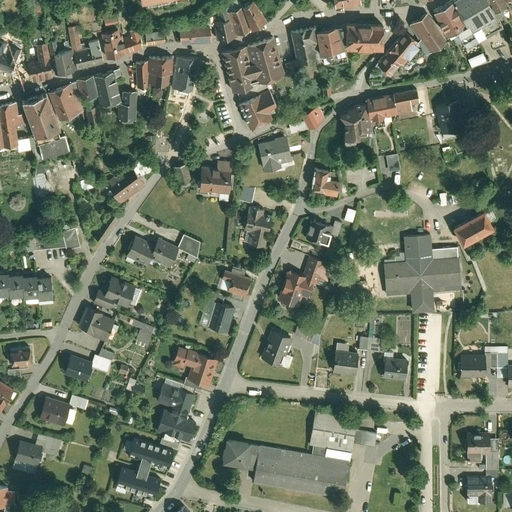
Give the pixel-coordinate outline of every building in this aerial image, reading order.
[(252,0),(244,0),(239,4),(250,26),(264,17),(252,0)] [(463,20),(452,0),(442,0),(430,6),(443,31),(453,26),(463,20)] [(493,10),(487,0),(452,0),(463,20),(466,19),(468,24),(493,10)] [(234,32),(250,26),(239,4),(225,9),(228,16),(230,21),(234,32)] [(426,9),(407,21),(424,50),(427,49),(443,39),(426,9)] [(215,37),(232,34),(230,21),(228,16),(211,19),(215,37)] [(99,29),(105,55),(122,51),(140,45),(138,33),(135,26),(133,17),(129,18),(124,20),(128,33),(121,36),(119,31),(118,31),(116,25),(99,29)] [(345,56),(340,37),(343,36),(343,18),(314,25),(312,25),(318,49),(321,61),(345,56)] [(381,18),(343,18),(343,36),(343,44),(381,44),(381,18)] [(472,30),(468,24),(466,19),(463,20),(453,26),(459,38),(471,31),(472,30)] [(176,40),(208,38),(207,20),(175,22),(176,40)] [(66,28),(70,46),(79,44),(77,34),(74,21),(65,23),(66,28)] [(314,54),(313,50),(318,49),(312,25),(314,25),(313,21),(290,26),(298,58),(314,54)] [(144,43),(163,41),(161,27),(142,29),(144,43)] [(404,27),(375,57),(389,71),(416,42),(411,37),(413,35),(404,27)] [(476,40),(471,31),(459,38),(464,46),(476,40)] [(272,33),(218,49),(230,89),(233,89),(253,83),(252,80),(266,76),(284,71),(272,33)] [(74,66),(101,60),(95,34),(85,36),(87,44),(69,48),(74,66)] [(53,72),(74,66),(69,48),(68,44),(56,47),(53,36),(45,38),(53,72)] [(0,38),(0,64),(9,69),(15,54),(1,48),(4,40),(0,38)] [(45,39),(34,41),(37,56),(25,59),(28,70),(29,70),(31,77),(49,73),(47,66),(49,65),(45,39)] [(190,87),(195,55),(182,53),(174,54),(171,71),(169,84),(190,87)] [(170,72),(170,54),(146,54),(146,57),(146,81),(168,81),(168,72),(170,72)] [(146,57),(134,59),(134,85),(146,84),(146,81),(146,57)] [(120,76),(117,64),(111,66),(112,67),(114,77),(120,76)] [(11,70),(14,80),(28,75),(25,66),(11,70)] [(114,77),(112,67),(92,73),(97,92),(100,101),(120,96),(114,77)] [(97,92),(92,73),(91,71),(74,76),(74,79),(79,94),(80,97),(97,92)] [(233,89),(238,100),(267,85),(268,88),(271,86),(266,76),(252,80),(253,83),(233,89)] [(70,80),(76,95),(79,94),(74,79),(70,80)] [(70,80),(46,88),(57,116),(81,108),(76,95),(70,80)] [(328,80),(320,81),(320,90),(328,89),(328,80)] [(238,100),(235,101),(248,127),(270,116),(267,109),(276,104),(268,88),(267,85),(238,100)] [(134,87),(120,86),(120,100),(116,100),(115,115),(133,115),(134,87)] [(415,87),(391,92),(395,113),(420,109),(415,87)] [(56,131),(54,124),(57,123),(44,89),(19,96),(31,131),(35,129),(37,137),(35,137),(39,153),(40,153),(41,158),(60,153),(58,148),(66,145),(62,129),(56,131)] [(383,116),(395,113),(391,92),(364,97),(365,101),(370,127),(385,124),(383,116)] [(458,97),(435,101),(442,136),(455,134),(454,127),(464,125),(458,97)] [(0,99),(0,146),(15,144),(15,140),(16,140),(13,122),(21,120),(20,111),(16,112),(14,98),(0,99)] [(365,101),(354,103),(336,114),(343,124),(341,129),(343,138),(358,135),(357,130),(370,127),(365,101)] [(95,104),(83,106),(86,124),(98,122),(95,104)] [(288,131),(305,127),(306,128),(324,119),(318,108),(309,113),(307,108),(298,113),(301,118),(286,121),(288,131)] [(285,134),(255,141),(261,171),(279,167),(278,164),(290,161),(285,134)] [(386,154),(388,169),(400,167),(398,152),(386,154)] [(70,155),(43,162),(46,174),(73,167),(70,155)] [(134,159),(138,172),(151,167),(147,155),(134,159)] [(197,188),(226,191),(230,159),(215,157),(214,163),(199,162),(197,188)] [(103,179),(119,202),(144,184),(128,161),(103,179)] [(190,180),(185,162),(171,166),(176,184),(190,180)] [(314,167),(310,190),(335,194),(337,178),(325,176),(326,170),(314,167)] [(238,199),(249,202),(253,188),(241,188),(238,199)] [(462,190),(451,190),(452,201),(463,200),(462,190)] [(78,247),(73,227),(68,229),(66,224),(74,222),(69,203),(67,200),(64,200),(62,193),(51,195),(60,233),(63,247),(64,250),(78,247)] [(262,208),(247,204),(242,228),(244,229),(241,240),(264,245),(270,214),(261,212),(262,208)] [(344,218),(353,219),(355,208),(347,206),(344,218)] [(453,223),(463,242),(496,225),(486,206),(453,223)] [(90,234),(101,242),(120,216),(108,208),(90,234)] [(330,224),(309,216),(302,238),(323,245),(326,236),(336,239),(342,222),(332,218),(330,224)] [(60,233),(45,235),(29,236),(30,251),(47,250),(63,247),(60,233)] [(385,260),(388,290),(411,288),(413,308),(434,307),(433,287),(460,285),(457,246),(430,248),(429,233),(404,235),(405,258),(385,260)] [(134,234),(124,255),(145,265),(148,258),(167,267),(176,247),(195,257),(197,241),(182,234),(176,246),(155,236),(151,243),(134,234)] [(300,273),(285,268),(274,300),(304,311),(313,284),(320,287),(326,271),(325,260),(307,254),(300,273)] [(243,296),(249,277),(242,275),(243,270),(231,266),(229,271),(222,269),(216,288),(243,296)] [(20,272),(5,274),(7,293),(7,295),(22,294),(20,275),(20,272)] [(34,274),(20,275),(22,294),(22,297),(36,295),(35,276),(34,274)] [(95,288),(90,302),(102,306),(100,311),(105,313),(106,308),(108,309),(111,301),(125,306),(133,283),(108,274),(102,291),(95,288)] [(49,275),(35,276),(36,295),(37,298),(51,297),(49,275)] [(226,332),(233,308),(219,304),(222,296),(209,293),(207,300),(212,302),(205,326),(226,332)] [(112,318),(83,305),(75,325),(87,330),(86,333),(103,340),(104,338),(110,340),(117,325),(110,322),(112,318)] [(140,326),(135,339),(147,343),(154,325),(128,316),(126,321),(140,326)] [(315,332),(294,325),(291,335),(311,342),(315,332)] [(291,337),(268,329),(257,359),(280,367),(291,337)] [(358,336),(357,348),(365,349),(367,337),(358,336)] [(379,338),(367,337),(365,349),(378,351),(379,338)] [(330,371),(353,374),(355,351),(346,350),(347,342),(335,341),(334,349),(332,348),(330,371)] [(34,362),(32,345),(10,347),(12,364),(34,362)] [(457,352),(457,376),(483,376),(483,365),(495,365),(495,345),(483,345),(483,352),(457,352)] [(506,345),(495,345),(495,365),(506,365),(506,345)] [(112,352),(99,347),(95,355),(91,353),(89,360),(90,360),(89,361),(100,365),(102,358),(109,359),(112,352)] [(206,386),(215,357),(186,349),(185,350),(176,347),(170,365),(180,368),(181,364),(188,366),(184,380),(206,386)] [(89,360),(68,353),(61,374),(83,381),(84,376),(87,377),(91,366),(88,365),(89,361),(90,360),(89,360)] [(382,355),(380,377),(403,379),(405,357),(382,355)] [(7,368),(8,377),(20,376),(20,367),(7,368)] [(133,380),(127,378),(124,389),(130,391),(133,380)] [(0,407),(12,388),(0,381),(0,407)] [(185,415),(192,392),(161,382),(154,401),(168,406),(167,409),(185,415)] [(67,403),(44,395),(37,417),(63,426),(69,405),(83,409),(86,399),(70,394),(67,403)] [(185,415),(167,409),(161,407),(153,431),(161,433),(159,437),(170,440),(171,437),(186,442),(194,418),(185,415)] [(355,417),(330,412),(317,410),(313,410),(307,445),(311,446),(309,453),(256,444),(256,446),(248,444),(249,442),(244,441),(244,440),(229,437),(228,439),(224,439),(220,460),(222,460),(221,462),(244,466),(243,467),(252,469),(250,481),(341,496),(347,460),(322,455),(324,448),(349,452),(350,442),(370,445),(373,432),(353,428),(355,417)] [(484,451),(487,451),(487,437),(487,431),(464,431),(464,451),(484,451)] [(33,443),(17,438),(12,459),(13,459),(12,465),(33,471),(39,449),(58,454),(62,440),(36,433),(33,443)] [(133,436),(128,454),(141,458),(151,462),(167,467),(173,449),(133,436)] [(484,451),(484,475),(489,475),(495,475),(495,451),(494,451),(487,451),(484,451)] [(151,462),(141,458),(137,470),(147,473),(151,462)] [(92,467),(82,463),(79,473),(88,477),(92,467)] [(122,465),(116,483),(155,496),(161,477),(147,473),(137,470),(122,465)] [(484,475),(464,475),(464,496),(475,496),(475,503),(489,503),(489,475),(484,475)] [(6,486),(0,485),(0,506),(2,507),(3,502),(11,503),(13,491),(5,490),(6,486)] [(399,503),(401,491),(394,490),(392,502),(399,503)]
